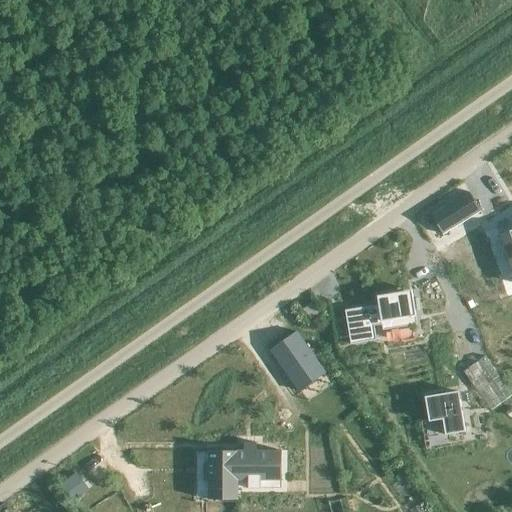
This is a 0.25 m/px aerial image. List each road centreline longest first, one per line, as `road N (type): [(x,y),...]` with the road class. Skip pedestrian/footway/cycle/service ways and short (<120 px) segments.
road 1 (residential): [(511,132),(0,493)]
road 2 (unclassified): [(0,440),(511,81)]
